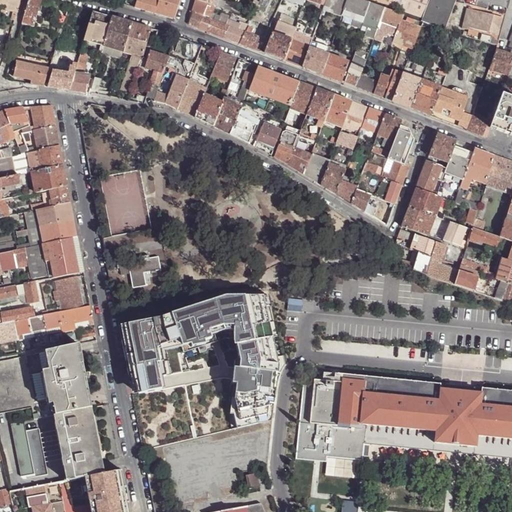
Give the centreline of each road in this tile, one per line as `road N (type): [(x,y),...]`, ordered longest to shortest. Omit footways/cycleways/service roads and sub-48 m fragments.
road 1 (residential): [(141,511),(64,97)]
road 2 (residential): [(511,379),(295,364),(279,454),(285,511)]
road 3 (residential): [(386,238),(263,160),(174,117),(64,97)]
road 4 (residential): [(178,29),(429,124)]
road 5 (residential): [(386,238),(429,124)]
